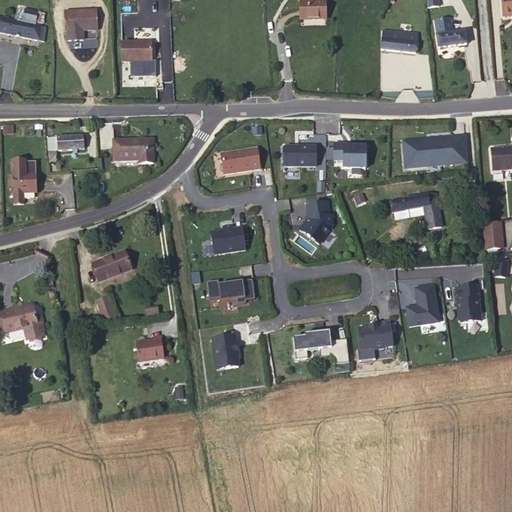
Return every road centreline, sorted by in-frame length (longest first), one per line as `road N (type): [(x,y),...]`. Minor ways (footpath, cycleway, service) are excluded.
road 1 (tertiary): [(212,108),(511,110)]
road 2 (tertiary): [(0,112),(212,108)]
road 3 (unclassified): [(0,240),(98,214),(153,188),(184,162)]
road 4 (residential): [(184,162),(199,202),(260,196),(268,204),(280,274)]
road 5 (residential): [(280,274),(291,314),(361,304),(363,275),(354,268)]
